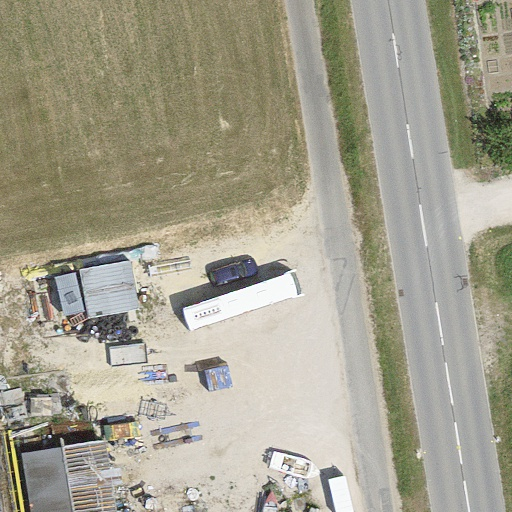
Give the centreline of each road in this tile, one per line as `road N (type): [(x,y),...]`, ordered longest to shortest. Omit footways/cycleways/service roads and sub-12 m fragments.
road 1 (track): [(299,0),(380,511)]
road 2 (primary): [(387,0),(468,511)]
